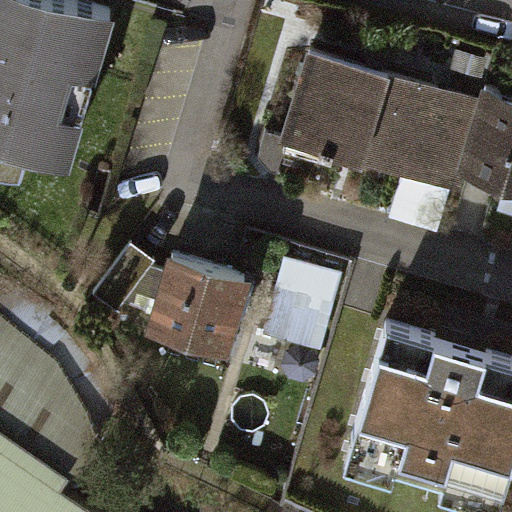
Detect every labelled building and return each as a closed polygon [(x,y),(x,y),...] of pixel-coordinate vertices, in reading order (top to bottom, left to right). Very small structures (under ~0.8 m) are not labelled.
[(23,150),(69,164),(117,10),(82,0),(0,0),(0,167),(16,172),(23,150)] [(467,170),(456,167),(478,97),(308,46),(281,136),(462,188),(467,170)] [(511,89),(484,81),(478,97),(456,167),(467,170),(511,184),(511,89)] [(155,258),(132,241),(95,290),(119,308),(126,299),(149,309),(162,268),(151,264),(155,258)] [(149,309),(144,325),(229,351),(253,274),(168,249),(162,268),(149,309)] [(341,271),(285,256),(265,330),(321,345),(341,271)] [(0,511),(106,511),(62,482),(97,423),(60,361),(0,311),(0,511)] [(498,509),(511,463),(511,356),(389,319),(345,466),(389,479),(394,464),(444,479),(440,492),(498,509)]
